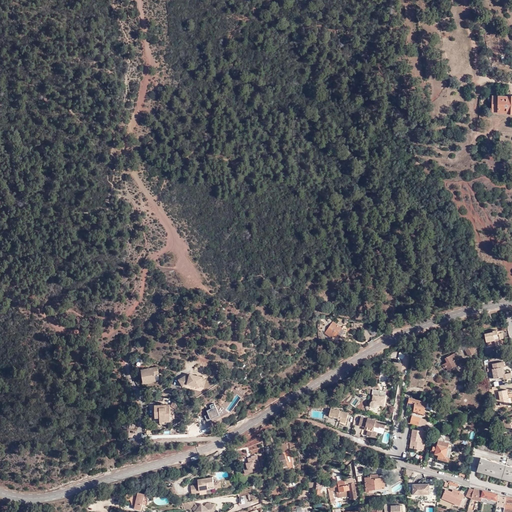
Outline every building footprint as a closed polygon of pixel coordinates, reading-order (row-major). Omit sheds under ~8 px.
[(493,111),(511,112),(511,96),(509,97),(509,98),(493,97),(493,111)] [(321,329),(325,332),(333,321),(329,318),(321,329)] [(325,332),(332,337),(334,334),(335,335),(342,327),(333,321),(325,332)] [(488,347),(496,346),(501,345),(501,340),(503,340),(503,334),(500,334),(498,335),(498,333),(497,331),(493,331),(494,333),(485,334),(487,342),(488,347)] [(464,347),(469,356),(475,352),(474,350),(475,349),(472,343),(464,347)] [(446,367),(448,370),(461,362),(456,352),(445,358),(447,362),(442,365),(444,368),(446,367)] [(144,360),(136,358),(137,366),(145,365),(144,360)] [(392,370),(399,372),(401,362),(393,361),(392,370)] [(504,361),(493,364),(494,368),(493,368),(495,378),(496,378),(502,377),(503,377),(504,379),(511,376),(511,375),(511,372),(506,373),(503,374),(502,368),(504,367),(506,367),(504,361)] [(140,369),(142,380),(154,378),(154,374),(158,374),(157,366),(140,369)] [(189,377),(189,384),(199,387),(200,385),(202,378),(202,377),(189,373),(189,377)] [(187,384),(189,384),(189,377),(184,376),(178,379),(183,386),(187,384)] [(499,385),(492,387),(493,390),(491,390),(491,394),(495,393),(499,392),(499,391),(500,391),(499,385)] [(499,392),(495,393),(497,403),(500,402),(501,406),(510,404),(507,389),(500,391),(499,391),(499,392)] [(383,396),(372,394),(371,399),(370,399),(369,400),(369,401),(368,401),(368,402),(368,403),(368,404),(369,405),(370,406),(371,407),(372,407),(373,407),(374,406),(375,406),(376,405),(376,404),(376,403),(381,404),(383,396)] [(408,397),(407,404),(415,406),(413,411),(424,413),(427,402),(408,397)] [(204,415),(207,419),(218,413),(212,402),(209,404),(210,407),(206,410),(207,413),(204,415)] [(159,420),(166,420),(165,415),(169,415),(169,404),(154,404),(154,416),(159,416),(159,420)] [(330,408),(328,415),(340,418),(339,422),(346,425),(350,413),(330,408)] [(420,417),(420,418),(412,415),(410,422),(418,424),(417,426),(421,426),(431,429),(431,425),(426,424),(428,419),(420,417)] [(367,434),(375,436),(376,430),(373,430),(374,426),(379,427),(380,426),(384,427),(385,425),(386,422),(367,417),(367,418),(364,418),(365,417),(361,416),(359,424),(363,425),(363,423),(366,424),(365,428),(368,429),(367,434)] [(511,416),(504,418),(504,421),(501,421),(502,429),(511,427),(511,416)] [(162,439),(182,439),(182,435),(188,435),(188,425),(184,425),(184,434),(171,434),(171,430),(162,431),(162,439)] [(422,431),(413,429),(410,449),(417,450),(418,449),(423,450),(425,442),(426,431),(422,431)] [(431,449),(430,456),(442,460),(441,463),(447,465),(448,461),(453,444),(439,440),(437,445),(436,444),(435,446),(433,446),(432,449),(431,449)] [(502,451),(501,448),(475,441),(469,462),(479,465),(477,472),(511,481),(511,466),(506,465),(508,457),(502,455),(503,452),(502,451)] [(281,460),(282,462),(287,460),(283,453),(279,455),(279,458),(278,458),(279,460),(280,460),(281,460)] [(252,468),(254,468),(253,464),(259,462),(257,454),(251,456),(251,458),(248,459),(248,462),(243,464),(245,473),(253,471),(252,468)] [(200,490),(199,489),(214,486),(213,480),(212,475),(197,478),(198,482),(190,484),(192,492),(200,490)] [(367,492),(373,492),(373,490),(385,488),(384,483),(384,477),(378,478),(375,478),(374,475),(370,475),(370,477),(365,478),(367,492)] [(331,499),(334,498),(333,491),(337,490),(339,497),(352,495),(352,498),(360,496),(359,493),(357,493),(354,477),(338,480),(338,482),(333,483),(334,487),(328,488),(331,499)] [(386,482),(384,483),(385,488),(373,490),(373,492),(387,490),(386,482)] [(429,483),(413,484),(414,493),(430,493),(429,483)] [(474,488),(474,490),(472,497),(471,499),(476,501),(480,502),(481,496),(483,491),(474,488)] [(442,498),(461,505),(465,495),(453,491),(452,492),(446,490),(445,490),(444,490),(444,491),(445,492),(444,493),(443,492),(442,494),(443,495),(442,498)] [(136,504),(136,507),(142,509),(146,492),(139,491),(138,494),(130,492),(127,496),(130,499),(131,498),(132,499),(133,503),(136,504)] [(483,491),(481,496),(497,501),(498,495),(483,491)] [(511,498),(505,497),(505,503),(504,506),(503,511),(507,511),(508,507),(511,507),(511,498)] [(203,511),(208,508),(211,510),(215,509),(214,502),(211,502),(210,501),(206,501),(203,504),(200,502),(198,505),(194,503),(189,509),(192,511),(197,511),(198,511),(203,511)]
